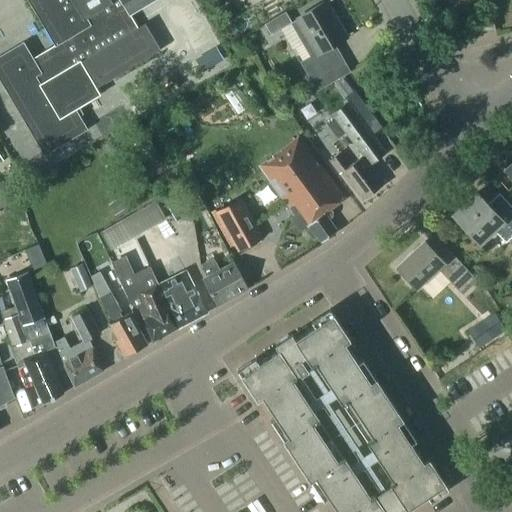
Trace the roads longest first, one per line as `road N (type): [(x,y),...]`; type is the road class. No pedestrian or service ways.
road 1 (unclassified): [(0,451),(334,262)]
road 2 (residential): [(495,511),(334,262)]
road 3 (unclassified): [(334,262),(468,136)]
road 4 (residential): [(468,136),(390,0)]
